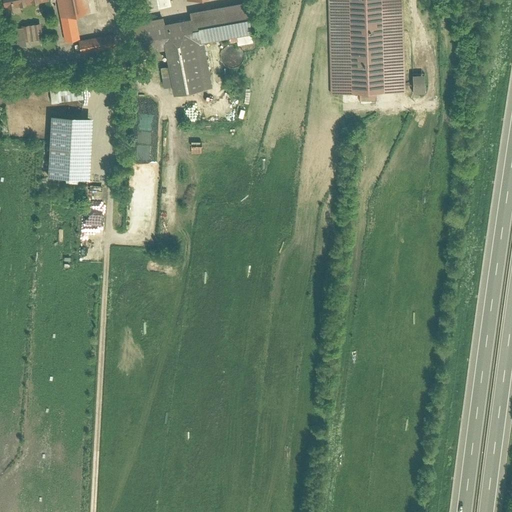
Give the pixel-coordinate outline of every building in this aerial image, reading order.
[(0,0),(2,9),(48,1),(47,0),(56,0),(64,43),(78,40),(73,15),(89,12),(87,0),(0,0)] [(167,0),(140,0),(142,10),(169,5),(167,0)] [(328,0),(331,93),(403,91),(400,0),(328,0)] [(161,18),(135,23),(141,54),(164,50),(172,96),(211,89),(203,44),(252,35),(246,3),(187,14),(188,20),(163,25),(161,18)] [(19,29),(11,30),(12,47),(25,46),(25,42),(42,40),(40,24),(19,26),(19,29)] [(111,36),(76,41),(79,56),(114,50),(111,36)] [(241,55),(240,51),(238,49),(234,47),(231,46),(227,47),(224,48),(221,51),(220,54),(219,58),(220,62),(222,65),(225,67),(228,68),(232,68),(236,67),(239,65),(241,62),(242,58),(241,55)] [(425,72),(412,72),(412,91),(425,91),(425,72)] [(51,100),(84,96),(81,76),(48,81),(51,100)] [(185,102),(184,112),(193,113),(194,110),(190,110),(190,107),(194,108),(195,103),(185,102)] [(90,120),(50,117),(46,179),(86,181),(90,120)] [(136,197),(137,209),(147,209),(147,203),(143,204),(142,198),(147,198),(146,192),(135,192),(135,197),(136,197)]
